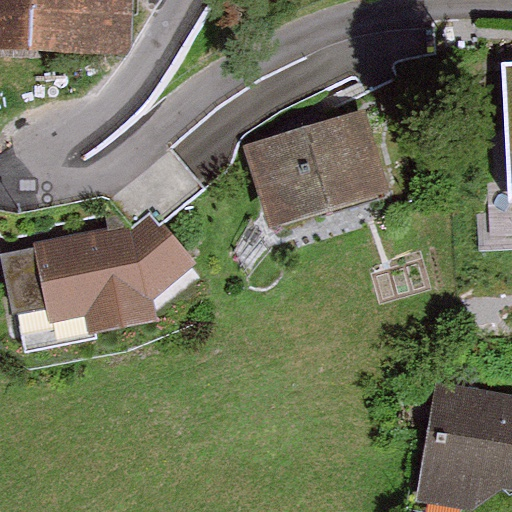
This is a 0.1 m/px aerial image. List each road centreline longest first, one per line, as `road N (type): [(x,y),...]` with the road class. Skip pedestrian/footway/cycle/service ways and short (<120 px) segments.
road 1 (residential): [(511,4),(376,12),(277,44),(124,159),(85,176),(19,180)]
road 2 (residential): [(19,180),(114,107),(190,0)]
